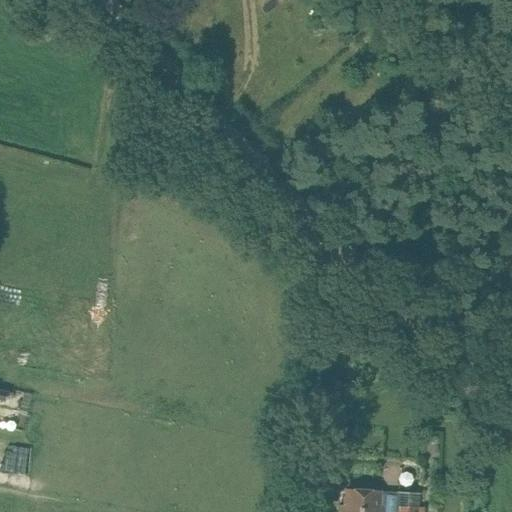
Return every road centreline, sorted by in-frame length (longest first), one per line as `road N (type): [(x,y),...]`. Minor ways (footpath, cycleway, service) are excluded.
road 1 (unclassified): [(338,247),(107,0)]
road 2 (track): [(511,434),(338,247)]
